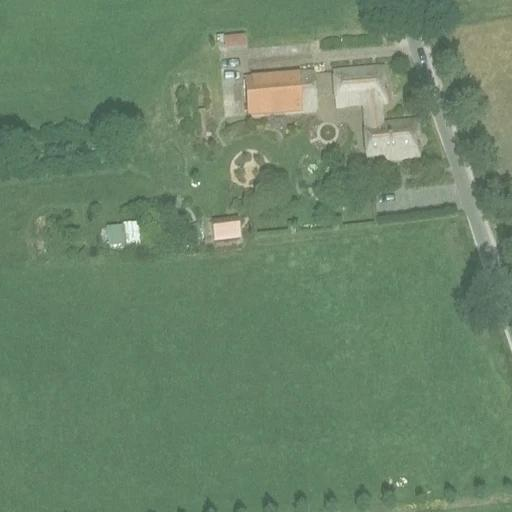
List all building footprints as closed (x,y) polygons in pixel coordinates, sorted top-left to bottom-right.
[(305,28),(300,5),(265,13),(270,36),(305,28)] [(380,92),(379,82),(383,82),(382,71),(382,69),(332,73),(332,75),(335,111),(361,110),(362,127),(365,163),(417,159),(416,147),(410,147),(409,137),(416,137),(415,123),(380,125),(378,105),(384,105),(383,92),(380,92)] [(246,119),(316,113),(313,73),(243,79),(246,119)] [(213,223),(216,245),(239,242),(237,220),(213,223)] [(112,245),(125,246),(126,231),(112,231),(112,245)]
